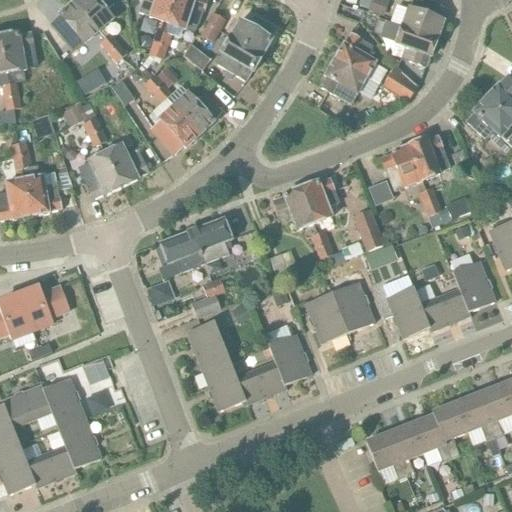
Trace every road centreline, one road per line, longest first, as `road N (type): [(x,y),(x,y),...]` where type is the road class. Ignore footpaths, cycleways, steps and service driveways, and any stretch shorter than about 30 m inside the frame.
road 1 (residential): [(229,151),(254,173),(275,175),(385,131),(438,95),(466,47),(473,6)]
road 2 (residential): [(199,464),(105,232)]
road 3 (residential): [(308,417),(511,338)]
road 4 (residential): [(320,5),(284,83),(229,151)]
road 5 (residential): [(229,151),(159,206),(105,232)]
